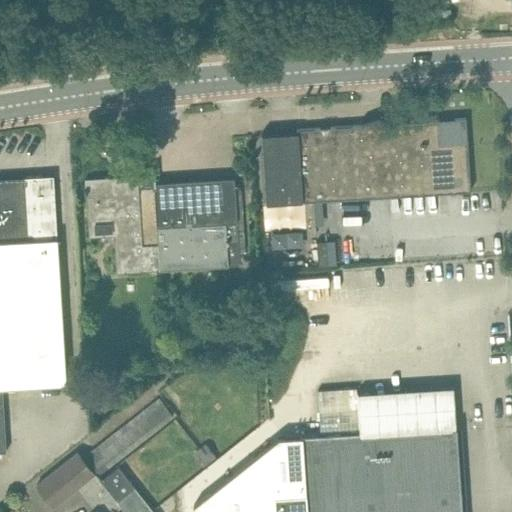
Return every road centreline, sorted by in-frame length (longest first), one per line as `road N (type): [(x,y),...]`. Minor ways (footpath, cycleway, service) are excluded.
road 1 (tertiary): [(0,109),(87,92),(511,58)]
road 2 (unknown): [(62,97),(74,394),(55,437),(0,479)]
